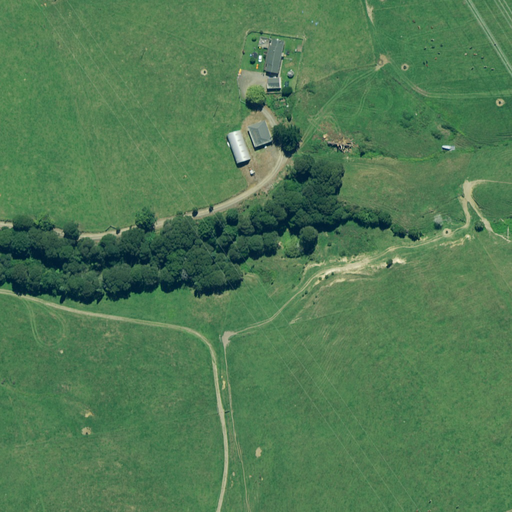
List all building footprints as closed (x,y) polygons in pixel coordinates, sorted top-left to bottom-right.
[(258,46),(268,48),(269,40),(259,38),(258,46)] [(284,42),(271,40),(266,64),(268,64),(267,71),(278,74),(284,42)] [(292,69),(287,72),(289,78),(295,75),(292,69)] [(279,88),(279,78),(267,79),(268,89),(279,88)] [(272,142),(265,122),(248,128),(256,148),(272,142)] [(250,160),(240,131),(227,135),(237,164),(250,160)]
